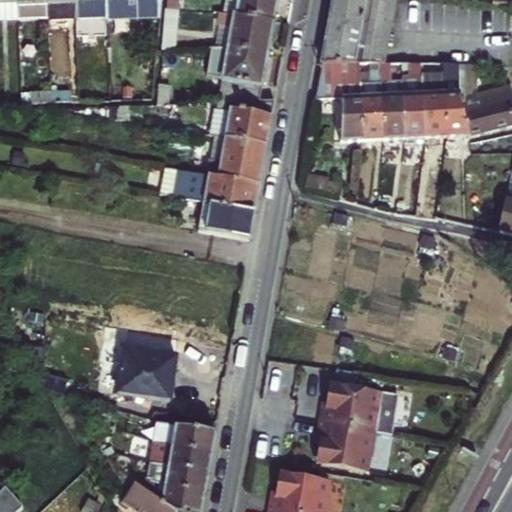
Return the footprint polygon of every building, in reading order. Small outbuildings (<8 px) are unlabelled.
[(0,0),(0,22),(19,22),(19,7),(18,0),(0,0)] [(77,3),(76,0),(47,0),(48,6),(48,22),(78,20),(77,3)] [(106,0),(107,1),(108,20),(160,18),(161,0),(106,0)] [(178,0),(166,0),(166,9),(177,10),(178,0)] [(234,16),(237,16),(273,23),(277,0),(227,0),(225,14),(234,16)] [(381,65),(384,65),(395,0),(333,0),(322,64),(360,65),(368,65),(381,65)] [(177,10),(166,9),(161,53),(174,52),(177,10)] [(225,14),(222,14),(215,49),(227,49),(234,16),(225,14)] [(273,23),(237,16),(234,16),(227,49),(229,49),(267,56),(273,23)] [(229,49),(227,49),(215,49),(210,50),(206,78),(222,81),(218,106),(258,104),(267,56),(229,49)] [(361,144),(360,85),(360,75),(360,65),(322,64),(315,102),(341,101),(339,145),(361,144)] [(382,143),(381,65),(368,65),(369,75),(369,85),(360,85),(361,144),(382,143)] [(384,65),(381,65),(382,143),(402,142),(401,85),(390,85),(389,65),(384,65)] [(423,141),(421,79),(420,71),(420,66),(409,65),(410,79),(401,80),(401,85),(402,142),(423,141)] [(459,92),(459,66),(442,66),(442,78),(445,139),(466,138),(466,136),(459,92)] [(477,96),(476,66),(459,66),(459,92),(466,136),(466,138),(506,128),(511,127),(511,94),(511,90),(507,91),(477,96)] [(360,75),(360,85),(369,85),(369,75),(360,75)] [(445,139),(442,78),(421,79),(423,141),(445,139)] [(170,87),(158,86),(156,107),(168,107),(170,87)] [(31,106),(51,106),(51,93),(31,94),(31,106)] [(51,106),(70,105),(70,93),(51,93),(51,106)] [(210,138),(213,138),(266,148),(274,103),(258,104),(218,106),(216,112),(214,111),(210,138)] [(129,108),(118,109),(117,120),(128,122),(129,108)] [(266,148),(213,138),(206,177),(259,187),(266,148)] [(259,187),(206,177),(164,170),(160,198),(202,205),(211,207),(255,215),(259,187)] [(308,177),(305,190),(325,196),(329,182),(308,177)] [(511,184),(509,184),(498,233),(511,236),(511,184)] [(202,205),(199,225),(207,226),(211,207),(202,205)] [(255,215),(211,207),(207,226),(199,225),(197,233),(250,242),(255,215)] [(227,289),(229,267),(190,263),(188,286),(227,289)] [(169,404),(175,359),(123,351),(117,396),(169,404)] [(318,400),(315,424),(370,431),(374,409),(371,408),(373,393),(328,387),(326,401),(322,401),(318,400)] [(155,424),(151,443),(152,443),(210,454),(214,434),(155,424)] [(370,431),(315,424),(311,446),(315,447),(320,448),(318,463),(363,469),(365,454),(367,454),(370,431)] [(116,456),(98,428),(87,434),(104,462),(107,461),(116,456)] [(151,443),(148,464),(149,464),(206,474),(210,457),(210,454),(152,443),(151,443)] [(125,470),(116,456),(107,461),(116,475),(124,470),(125,470)] [(149,464),(148,464),(145,481),(151,482),(151,485),(203,494),(206,474),(149,464)] [(134,485),(125,470),(124,470),(116,475),(128,494),(134,485)] [(270,486),(267,511),(269,511),(323,511),(326,494),(324,494),(326,479),(281,473),(279,487),(274,487),(270,486)] [(200,511),(203,494),(151,485),(151,482),(145,481),(143,492),(171,511),(200,511)] [(0,511),(20,511),(23,510),(0,485),(0,511)] [(134,485),(128,494),(122,503),(134,511),(171,511),(143,492),(134,485)]
